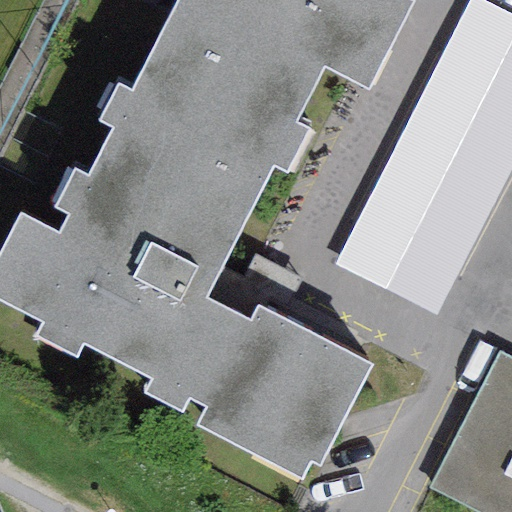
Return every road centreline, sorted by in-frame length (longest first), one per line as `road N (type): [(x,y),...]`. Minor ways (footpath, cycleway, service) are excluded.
road 1 (unknown): [(435,0),(317,201),(314,247),(345,283),(408,311),(479,317)]
road 2 (residential): [(479,317),(379,511)]
